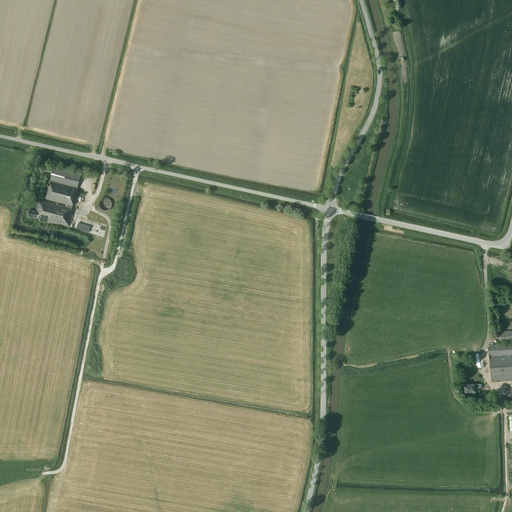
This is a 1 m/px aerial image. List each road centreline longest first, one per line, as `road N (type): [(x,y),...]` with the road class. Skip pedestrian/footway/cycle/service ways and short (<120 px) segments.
road 1 (unclassified): [(329,208),(0,136)]
road 2 (tertiary): [(306,511),(321,437),(329,208)]
road 3 (tertiary): [(329,208),(378,91),(360,0)]
road 4 (track): [(483,373),(505,412),(503,511)]
road 5 (unclassified): [(377,220),(492,245),(511,230)]
